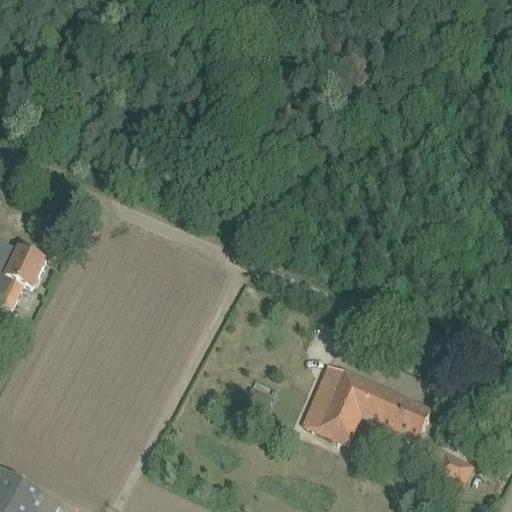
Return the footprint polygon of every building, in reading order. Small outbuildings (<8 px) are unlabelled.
[(6,248),(0,260),(0,307),(13,313),(17,304),(24,289),(25,290),(32,293),(38,282),(46,264),(19,251),(18,254),(6,248)] [(3,348),(0,354),(0,359),(11,365),(16,354),(3,348)] [(341,375),(329,370),(304,431),(349,450),(361,421),(419,447),(432,416),(341,375)] [(251,392),(236,424),(258,435),(274,403),(251,392)] [(481,394),(472,414),(490,422),(499,402),(481,394)] [(445,456),(434,477),(462,493),(473,471),(445,456)] [(0,511),(58,511),(60,509),(0,475),(0,511)]
